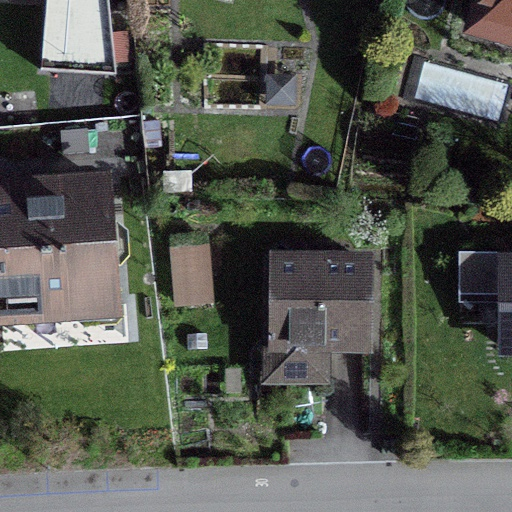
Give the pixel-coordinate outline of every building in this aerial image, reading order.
[(511,0),(481,0),(473,33),(511,43),(511,0)] [(4,110),(0,109),(0,130),(44,128),(43,96),(3,98),(4,110)] [(0,195),(0,321),(112,314),(102,188),(0,195)] [(299,252),(299,266),(271,266),(270,349),(280,349),(279,384),(322,384),(322,349),(364,350),(365,267),(326,266),(326,252),(299,252)] [(511,268),(499,268),(499,351),(511,350),(511,268)]
